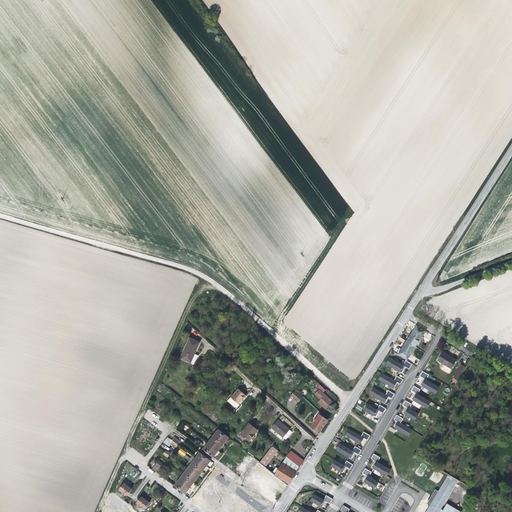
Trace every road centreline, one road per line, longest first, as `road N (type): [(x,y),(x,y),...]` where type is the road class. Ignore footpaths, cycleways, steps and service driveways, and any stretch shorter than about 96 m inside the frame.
road 1 (track): [(349,402),(200,274),(0,214)]
road 2 (track): [(122,511),(104,498),(187,308),(212,296),(233,300)]
road 3 (residential): [(340,496),(438,334),(406,314)]
road 4 (tertiary): [(406,314),(511,152)]
road 5 (tertiary): [(303,474),(406,314)]
road 6 (track): [(270,332),(352,206)]
road 7 (residential): [(140,465),(171,428),(239,480)]
